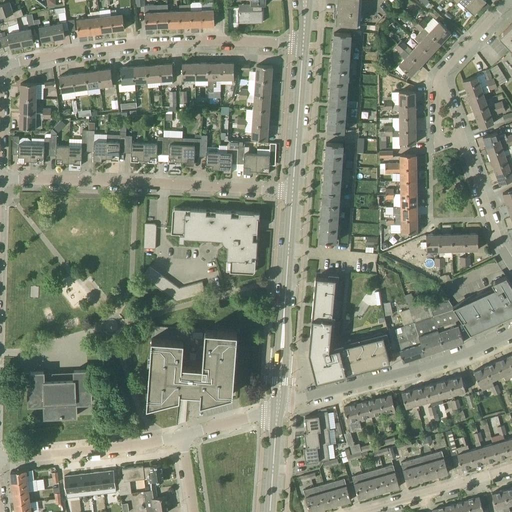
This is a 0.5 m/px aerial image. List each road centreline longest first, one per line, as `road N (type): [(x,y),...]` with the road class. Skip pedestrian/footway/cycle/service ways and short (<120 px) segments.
road 1 (residential): [(0,65),(178,42),(303,45)]
road 2 (residential): [(292,192),(0,180)]
road 3 (residential): [(278,407),(511,333)]
road 4 (secondary): [(278,407),(292,192)]
road 5 (residential): [(0,460),(181,437)]
road 6 (residential): [(362,511),(511,469)]
road 7 (secondary): [(292,192),(303,45)]
road 8 (residential): [(511,265),(463,138)]
